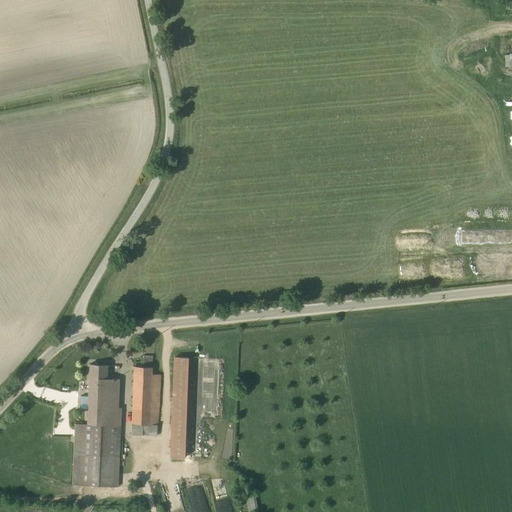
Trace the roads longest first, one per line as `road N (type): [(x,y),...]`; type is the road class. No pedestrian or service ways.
road 1 (tertiary): [(81,337),(511,289)]
road 2 (unclassified): [(81,337),(80,305),(158,177),(168,146),(147,0)]
